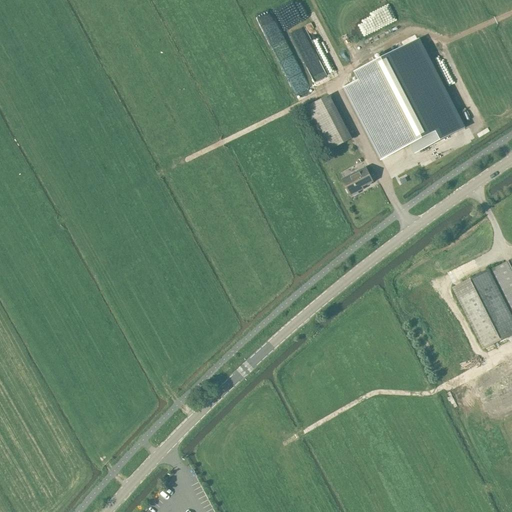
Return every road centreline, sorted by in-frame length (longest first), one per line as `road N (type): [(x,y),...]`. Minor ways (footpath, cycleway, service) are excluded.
road 1 (tertiary): [(107,511),(300,318),(511,159)]
road 2 (track): [(511,13),(435,45),(423,32),(408,32),(355,60),(331,88),(185,160)]
road 3 (track): [(304,432),(370,394),(430,393),(511,347)]
